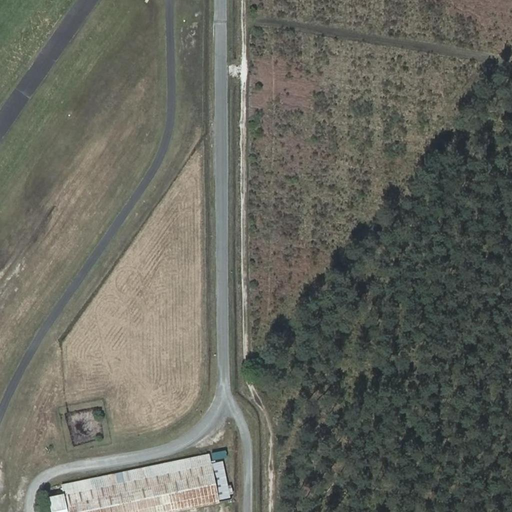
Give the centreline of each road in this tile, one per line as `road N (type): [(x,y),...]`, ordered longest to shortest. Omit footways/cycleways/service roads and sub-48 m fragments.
road 1 (track): [(243,0),(246,357),(269,419),(272,511)]
road 2 (unclassified): [(221,0),(224,383)]
road 3 (unclassified): [(224,383),(209,421),(192,436),(155,453),(48,473),(31,494),(30,511)]
road 4 (unclassified): [(224,383),(246,435),(247,511)]
